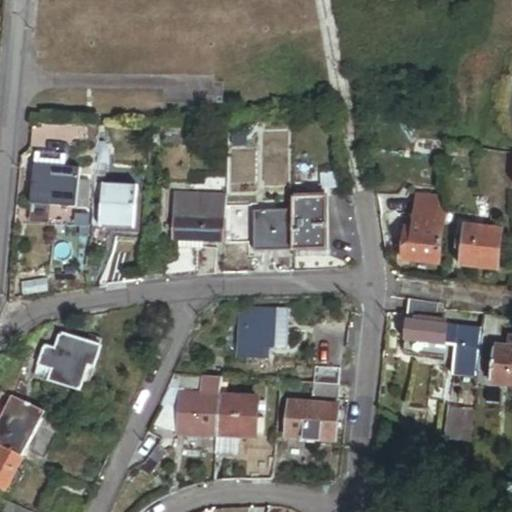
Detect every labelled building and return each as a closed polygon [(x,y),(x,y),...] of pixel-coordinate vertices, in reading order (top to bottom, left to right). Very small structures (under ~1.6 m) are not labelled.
[(253,128),(237,129),(237,142),(253,142),(253,128)] [(449,145),(423,142),(421,156),(449,158),(449,156),(449,145)] [(467,147),(449,145),(449,156),(456,157),(466,158),(467,147)] [(34,150),(33,163),(67,165),(68,152),(34,150)] [(100,158),(96,221),(138,223),(142,183),(107,180),(109,159),(100,158)] [(67,165),(33,163),(31,203),(81,206),(83,178),(84,166),(67,165)] [(94,179),(83,178),(81,206),(92,206),(94,179)] [(96,221),(96,227),(144,230),(147,183),(142,183),(138,223),(96,221)] [(178,236),(185,236),(185,243),(205,244),(206,237),(230,238),(232,190),(180,187),(178,236)] [(333,193),(299,193),(299,207),(300,247),(333,247),(333,193)] [(417,195),(416,209),(416,214),(415,216),(409,216),(408,229),(444,233),(447,198),(417,195)] [(300,247),(299,207),(262,208),(262,247),(300,247)] [(471,228),(472,222),(459,221),(456,251),(462,252),(464,228),(471,228)] [(475,228),(471,228),(464,228),(462,252),(461,268),(499,271),(503,230),(475,228)] [(440,265),(444,233),(408,229),(404,262),(440,265)] [(205,244),(203,271),(220,271),(222,245),(205,244)] [(114,252),(110,283),(131,280),(136,249),(114,252)] [(53,275),(27,279),(29,292),(55,288),(53,275)] [(439,306),(410,302),(409,316),(438,319),(439,306)] [(291,343),(294,307),(248,305),(247,321),(256,322),(265,322),(265,336),(270,336),(269,342),(291,343)] [(437,325),(438,319),(409,316),(408,322),(437,325)] [(447,326),(437,325),(408,322),(406,341),(456,347),(458,329),(447,326)] [(50,342),(44,362),(59,366),(55,378),(87,388),(95,362),(101,364),(108,342),(94,338),(66,329),(61,346),(50,342)] [(478,331),(458,329),(456,347),(455,360),(453,377),(473,379),(478,331)] [(253,357),(254,332),(237,331),(236,356),(253,357)] [(96,332),(94,338),(108,342),(108,336),(96,332)] [(456,347),(406,341),(405,354),(455,360),(456,347)] [(511,350),(495,349),(492,382),(511,384),(511,350)] [(41,373),(55,378),(59,366),(44,362),(41,373)] [(322,364),(321,380),(346,381),(348,366),(322,364)] [(204,386),(205,373),(179,372),(174,384),(187,385),(204,386)] [(209,373),(208,394),(226,395),(227,374),(209,373)] [(346,381),(321,380),(320,395),(345,397),(346,381)] [(168,396),(167,406),(186,407),(187,392),(187,385),(174,384),(168,396)] [(51,409),(17,392),(0,427),(0,440),(28,455),(51,409)] [(185,430),(223,432),(226,395),(208,394),(187,392),(186,407),(185,430)] [(226,395),(223,432),(261,434),(264,397),(226,395)] [(347,402),(296,399),(295,435),(344,438),(347,402)] [(472,441),(474,409),(448,407),(446,439),(472,441)] [(0,466),(0,467),(0,480),(12,486),(28,455),(0,440),(0,466)] [(278,477),(280,449),(260,449),(259,477),(278,477)] [(18,511),(22,503),(12,499),(7,510),(10,510),(9,511),(18,511)] [(41,511),(22,503),(18,511),(41,511)]
